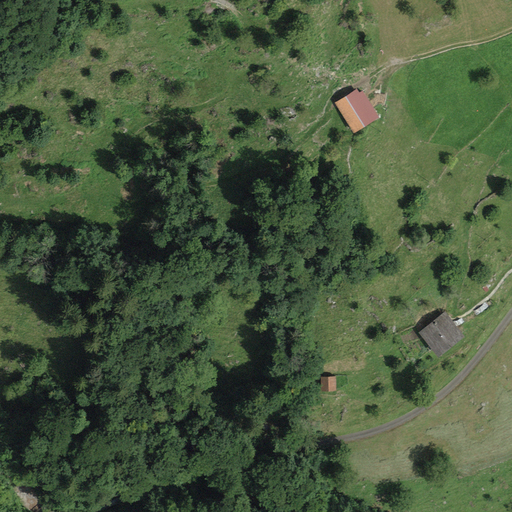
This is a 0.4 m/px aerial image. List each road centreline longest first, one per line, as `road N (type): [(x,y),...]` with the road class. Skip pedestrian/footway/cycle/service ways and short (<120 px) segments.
road 1 (unclassified): [(67,511),(288,446),(375,433),(432,406),(511,317)]
road 2 (track): [(511,26),(477,44),(391,63),(365,79)]
